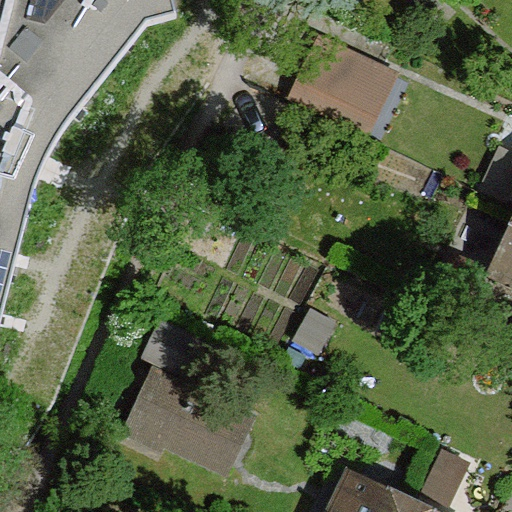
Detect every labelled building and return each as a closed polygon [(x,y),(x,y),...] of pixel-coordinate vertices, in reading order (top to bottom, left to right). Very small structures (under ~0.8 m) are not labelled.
[(0,0),(0,116),(57,147),(147,28),(178,17),(174,0),(0,0)] [(309,63),(290,98),(355,129),(371,95),(309,63)] [(57,147),(0,116),(0,340),(25,242),(45,174),(57,147)] [(511,241),(503,261),(511,266),(511,241)] [(225,353),(163,325),(149,358),(211,385),(225,353)] [(158,376),(130,437),(159,451),(162,443),(226,473),(251,420),(158,376)] [(463,493),(480,455),(452,443),(436,482),(463,493)] [(410,511),(413,507),(363,484),(349,511),(410,511)]
